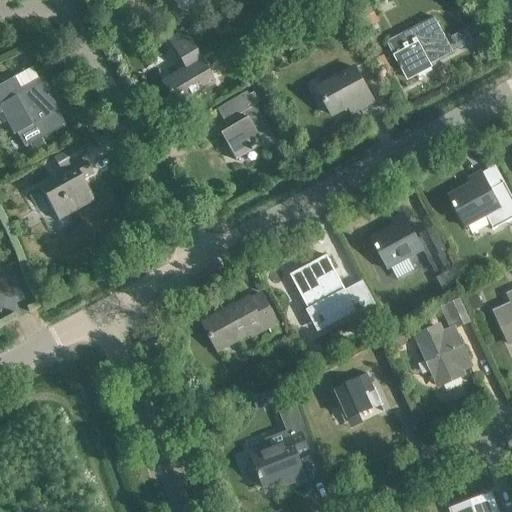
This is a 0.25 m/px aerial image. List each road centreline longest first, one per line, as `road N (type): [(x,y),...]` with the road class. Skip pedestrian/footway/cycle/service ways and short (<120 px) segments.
road 1 (tertiary): [(199,258),(511,89)]
road 2 (residential): [(199,258),(57,0)]
road 3 (unclassified): [(177,511),(104,312)]
road 4 (residential): [(330,511),(511,422)]
